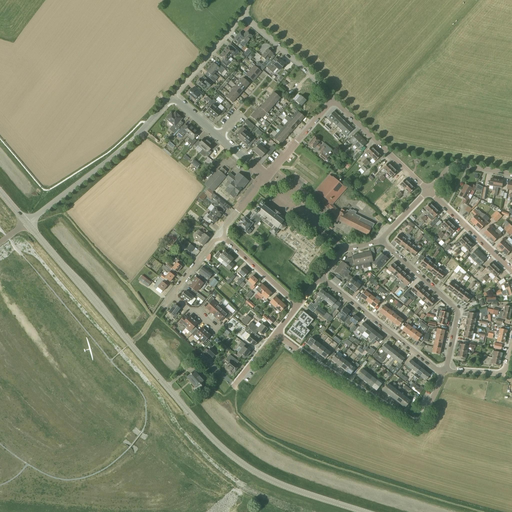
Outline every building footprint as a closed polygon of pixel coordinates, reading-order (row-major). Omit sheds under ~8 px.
[(252,36),(247,32),(242,37),(238,34),(232,41),(238,46),(240,43),(244,47),(252,36)] [(224,51),(230,57),(233,55),(235,57),(239,52),(234,47),(231,50),(227,47),(224,51)] [(258,62),(256,65),(263,71),(266,67),(270,62),(267,60),(272,55),(273,54),(267,49),(261,57),(266,60),(263,64),(262,63),(261,64),(258,62)] [(230,57),(224,51),(220,56),(224,59),(221,63),(226,67),(230,62),(228,60),(230,57)] [(279,59),(274,64),(272,62),(267,68),(273,74),(277,69),(279,71),(285,64),(279,59)] [(213,63),(210,67),(215,72),(217,71),(221,74),(225,70),(221,66),(219,68),(213,63)] [(250,70),(257,77),(261,72),(254,66),(255,65),(252,63),(250,65),(253,67),(250,70)] [(215,72),(210,67),(206,71),(212,76),(210,79),(214,83),(218,78),(214,74),(215,72)] [(257,77),(250,70),(247,73),(245,71),(243,73),(253,81),(257,77)] [(238,81),(246,88),(249,84),(243,78),(240,80),(239,80),(238,81)] [(207,80),(205,83),(200,79),(196,83),(203,89),(206,86),(208,89),(212,84),(207,80)] [(242,91),(246,88),(238,81),(237,82),(238,83),(236,86),(242,91)] [(287,90),(281,85),(278,89),(283,94),(287,90)] [(239,95),(242,91),(236,86),(234,88),(233,87),(231,89),(239,95)] [(196,93),(191,89),(187,93),(195,100),(199,95),(201,97),(203,95),(198,90),(196,93)] [(231,91),(229,93),(236,99),(239,95),(231,89),(230,90),(231,91)] [(270,96),(278,103),(280,102),(278,101),(280,98),(273,92),(270,96)] [(232,103),(236,99),(229,93),(227,96),(226,95),(225,96),(232,103)] [(278,103),(270,96),(267,100),(273,106),(276,103),(277,105),(278,104),(278,103)] [(301,106),(306,101),(300,96),(296,101),(301,106)] [(207,111),(211,114),(217,108),(213,104),(216,101),(213,99),(208,105),(211,107),(207,111)] [(263,104),(272,111),(273,110),(271,108),(273,106),(267,100),(266,101),(263,104)] [(271,111),(272,111),(263,104),(260,108),(267,114),(269,111),(270,113),(271,111)] [(269,116),(267,114),(260,108),(259,107),(255,112),(262,118),(265,115),(268,117),(269,116)] [(293,115),(300,122),(304,117),(299,113),(297,111),(298,110),(295,107),(293,109),(296,112),(293,115)] [(217,108),(211,114),(215,118),(219,114),(221,116),(226,110),(224,108),(221,111),(217,108)] [(331,123),(339,116),(334,111),(327,119),(331,123)] [(174,114),(171,112),(166,119),(173,125),(169,130),(174,134),(179,128),(176,125),(182,118),(175,112),(174,114)] [(259,121),(262,118),(255,112),(251,116),(260,125),(262,123),(259,121)] [(287,117),(287,118),(296,126),(300,122),(293,115),(290,118),(288,116),(287,117)] [(332,122),(337,127),(343,120),(339,116),(331,123),(332,122)] [(288,121),(285,124),(292,131),(296,126),(287,118),(285,119),(288,121)] [(245,123),(252,129),(254,126),(247,120),(245,123)] [(341,132),(348,125),(343,120),(337,127),(342,131),(341,132)] [(187,136),(194,128),(189,124),(184,130),(181,128),(178,132),(183,137),(185,134),(187,136)] [(279,127),(289,135),(292,131),(285,124),(283,127),(280,125),(279,127)] [(348,125),(341,132),(346,137),(353,129),(348,125)] [(242,142),(247,136),(250,133),(242,127),(238,132),(240,135),(238,138),(242,142)] [(280,131),(277,133),(285,140),(289,135),(279,127),(277,128),(280,131)] [(194,128),(187,136),(190,138),(187,141),(191,144),(193,145),(197,141),(194,139),(199,133),(194,128)] [(285,140),(277,133),(274,137),(271,135),(270,137),(272,139),(273,138),(281,144),(284,140),(285,140)] [(361,139),(362,138),(360,136),(359,137),(355,134),(349,140),(348,139),(347,141),(349,143),(351,142),(354,145),(361,139)] [(247,136),(242,142),(247,145),(249,142),(251,144),(255,140),(251,136),(249,138),(247,136)] [(311,141),(328,154),(332,150),(323,143),(322,145),(319,143),(320,141),(314,137),(311,141)] [(203,149),(209,142),(205,138),(200,142),(198,140),(194,145),(196,147),(198,145),(203,149)] [(257,154),(263,148),(259,144),(262,141),(259,139),(255,144),(257,146),(253,151),(257,154)] [(364,142),(361,139),(354,145),(359,150),(367,143),(365,141),(364,142)] [(328,154),(311,141),(308,144),(314,149),(315,147),(322,153),(319,157),(325,162),(330,156),(328,154)] [(209,142),(203,149),(207,153),(205,155),(208,157),(212,152),(209,150),(214,146),(209,142)] [(263,148),(257,154),(262,158),(265,154),(269,157),(276,148),(272,145),(269,149),(265,146),(263,148)] [(370,157),(376,151),(371,147),(366,152),(370,157)] [(376,151),(370,157),(375,162),(381,156),(376,151)] [(347,170),(352,165),(347,161),(343,166),(347,170)] [(387,173),(393,168),(388,163),(382,169),(387,173)] [(362,174),(367,169),(363,166),(358,170),(362,174)] [(393,168),(387,173),(392,178),(397,172),(393,168)] [(213,192),(214,191),(219,185),(226,177),(218,169),(204,185),(207,187),(208,188),(213,192)] [(235,178),(230,174),(226,178),(229,180),(225,186),(228,188),(225,191),(234,198),(237,194),(241,189),(248,181),(239,174),(235,178)] [(341,212),(340,211),(332,205),(348,187),(343,183),(342,185),(333,177),(332,178),(329,175),(316,191),(319,193),(318,193),(321,195),(316,200),(328,210),(329,208),(333,211),(328,216),(329,216),(334,220),(341,212)] [(404,189),(409,184),(405,179),(399,185),(404,189)] [(497,180),(495,191),(498,191),(498,192),(499,188),(502,188),(504,181),(497,180)] [(366,192),(373,186),(370,183),(363,189),(366,192)] [(466,184),(463,190),(469,194),(471,191),(474,192),(475,190),(482,193),(483,187),(477,183),(476,186),(472,184),(471,187),(466,184)] [(409,184),(404,189),(409,194),(414,188),(409,184)] [(467,198),(469,194),(463,190),(459,196),(464,199),(462,203),(467,205),(470,199),(467,198)] [(272,210),(269,207),(261,202),(259,204),(260,204),(259,206),(257,207),(256,209),(256,210),(255,210),(248,220),(244,217),(237,226),(248,235),(253,229),(250,227),(253,224),(256,226),(260,221),(261,220),(270,227),(272,228),(269,231),(271,233),(275,235),(278,231),(277,230),(278,228),(279,228),(280,229),(281,229),(282,229),(284,229),(284,228),(284,227),(285,227),(285,226),(285,225),(285,224),(284,224),(284,223),(283,222),(283,221),(282,220),(284,218),(273,209),(272,210)] [(215,207),(211,212),(218,218),(223,213),(218,210),(220,207),(215,203),(213,206),(215,207)] [(429,214),(434,208),(430,203),(424,209),(429,214)] [(476,226),(481,220),(483,217),(480,214),(481,213),(478,210),(478,211),(476,209),(478,207),(477,205),(474,207),(476,208),(471,213),(475,216),(471,221),(476,226)] [(434,208),(429,214),(434,218),(439,213),(434,208)] [(341,212),(334,220),(336,222),(338,220),(368,235),(371,228),(372,229),(374,224),(355,214),(356,213),(352,211),(352,212),(347,210),(345,212),(342,209),(340,211),(341,212)] [(494,220),(499,213),(497,211),(491,217),(494,220)] [(214,223),(218,218),(211,212),(209,215),(207,213),(203,219),(208,222),(210,220),(214,223)] [(502,216),(499,213),(494,220),(496,222),(502,216)] [(481,220),(476,226),(481,230),(485,226),(485,227),(489,222),(484,217),(483,217),(481,220)] [(446,230),(451,224),(446,220),(441,225),(446,230)] [(451,224),(446,230),(451,235),(456,229),(451,224)] [(489,238),(494,233),(491,229),(493,227),(491,224),(487,228),(488,229),(484,234),(489,238)] [(182,231),(176,226),(174,230),(180,234),(182,231)] [(494,233),(489,238),(494,243),(498,239),(502,235),(501,234),(502,233),(498,229),(494,233)] [(173,230),(171,233),(173,234),(167,242),(172,246),(180,235),(173,230)] [(209,238),(204,234),(199,230),(196,234),(199,236),(201,238),(198,242),(203,246),(209,238)] [(399,245),(404,238),(399,234),(394,241),(399,245)] [(463,246),(468,241),(463,236),(458,242),(463,246)] [(502,251),(510,243),(511,242),(507,239),(504,237),(500,241),(501,242),(497,246),(502,251)] [(404,249),(409,242),(404,238),(399,245),(404,249)] [(468,241),(463,246),(468,251),(473,245),(468,241)] [(409,253),(414,246),(409,242),(404,249),(409,253)] [(511,245),(510,243),(502,251),(507,256),(511,252),(511,251),(511,245)] [(186,249),(191,253),(195,247),(190,244),(186,249)] [(418,254),(420,255),(426,247),(424,245),(418,254)] [(414,246),(409,253),(414,257),(419,250),(414,246)] [(474,262),(482,254),(480,252),(479,253),(476,250),(469,256),(474,262)] [(223,261),(229,255),(224,251),(221,255),(218,252),(214,256),(218,259),(219,258),(223,261)] [(364,253),(368,268),(370,267),(370,263),(373,262),(371,252),(364,253)] [(358,254),(358,255),(361,265),(365,264),(366,268),(368,268),(364,253),(358,254)] [(379,269),(388,259),(382,254),(373,263),(379,269)] [(482,254),(474,262),(480,267),(487,259),(485,257),(484,258),(481,255),(482,254)] [(229,255),(223,261),(228,265),(226,268),(229,271),(234,265),(231,262),(234,259),(229,255)] [(352,257),(354,264),(354,266),(358,265),(359,270),(362,269),(361,265),(358,255),(352,256),(352,257)] [(430,262),(431,260),(426,257),(425,258),(420,265),(425,269),(430,262)] [(182,267),(178,264),(180,261),(176,258),(174,261),(176,263),(173,266),(168,263),(165,266),(174,272),(175,271),(177,272),(182,267)] [(338,266),(349,275),(351,272),(348,270),(350,267),(342,261),(338,266)] [(433,264),(430,262),(425,269),(430,272),(435,266),(433,264)] [(392,274),(398,268),(393,263),(387,270),(392,274)] [(491,273),(496,267),(491,263),(486,268),(491,273)] [(166,281),(167,280),(170,282),(174,276),(170,273),(172,271),(164,265),(162,267),(166,270),(169,273),(166,277),(161,273),(159,276),(166,281)] [(208,280),(210,277),(213,274),(203,266),(198,273),(208,280)] [(347,277),(349,275),(338,266),(334,272),(342,277),(344,275),(347,277)] [(440,270),(435,266),(430,272),(435,276),(440,270)] [(496,267),(491,273),(495,278),(501,272),(496,267)] [(239,286),(246,278),(244,277),(248,272),(243,268),(237,274),(241,278),(236,283),(239,286)] [(397,278),(402,272),(398,268),(392,274),(397,278)] [(440,270),(435,276),(440,280),(445,273),(440,270)] [(401,282),(407,276),(402,272),(397,278),(401,282)] [(469,275),(466,273),(460,281),(461,281),(465,275),(466,276),(469,278),(470,277),(469,275)] [(138,280),(148,287),(151,282),(142,275),(138,280)] [(248,290),(250,292),(252,290),(256,286),(254,285),(258,281),(252,276),(248,281),(252,285),(249,287),(249,288),(248,290)] [(351,289),(356,282),(352,279),(353,278),(350,276),(346,281),(349,283),(346,286),(351,289)] [(407,276),(401,282),(406,287),(412,280),(407,276)] [(163,291),(167,286),(164,283),(165,281),(160,277),(153,287),(156,289),(158,288),(163,291)] [(200,288),(201,289),(207,282),(202,278),(200,281),(195,277),(192,282),(200,288)] [(451,292),(456,285),(451,281),(446,288),(451,292)] [(505,290),(511,288),(511,285),(511,281),(503,284),(505,290)] [(196,292),(200,288),(192,282),(189,286),(193,290),(191,292),(196,296),(198,293),(196,292)] [(356,282),(351,289),(355,293),(357,290),(360,292),(364,287),(361,285),(360,286),(356,282)] [(261,295),(266,289),(261,284),(256,290),(258,292),(257,294),(259,297),(261,295)] [(415,295),(421,289),(416,284),(410,291),(415,295)] [(456,296),(461,289),(456,285),(451,292),(456,296)] [(261,295),(259,297),(262,299),(263,297),(266,299),(272,294),(266,289),(261,295)] [(420,299),(426,293),(421,289),(415,295),(420,299)] [(466,293),(461,289),(456,296),(461,300),(466,293)] [(327,295),(324,293),(325,292),(324,292),(324,291),(322,290),(321,290),(318,294),(318,295),(320,296),(314,305),(317,307),(318,306),(321,303),(327,295)] [(196,296),(191,292),(189,295),(185,291),(181,296),(189,302),(192,297),(194,298),(196,296)] [(365,301),(370,295),(365,291),(360,297),(365,301)] [(425,303),(430,297),(426,293),(420,299),(425,303)] [(466,293),(461,300),(466,304),(472,297),(466,293)] [(327,295),(321,303),(324,305),(327,302),(333,307),(337,301),(336,301),(328,294),(327,294),(327,295)] [(370,304),(375,298),(370,295),(365,301),(370,304)] [(211,313),(218,305),(213,300),(214,299),(211,297),(207,302),(209,304),(206,308),(211,313)] [(271,307),(274,309),(280,301),(275,297),(270,303),(272,305),(271,307)] [(430,297),(425,303),(430,308),(435,301),(430,297)] [(375,298),(370,304),(375,308),(380,302),(375,298)] [(280,301),(274,309),(276,311),(277,310),(280,312),(286,306),(280,301)] [(327,315),(324,318),(329,323),(330,323),(333,318),(335,316),(337,314),(339,311),(337,310),(341,304),(337,301),(333,307),(328,314),(328,313),(327,315)] [(233,314),(236,310),(229,304),(226,308),(233,314)] [(175,320),(179,315),(176,313),(179,309),(175,305),(169,312),(174,316),(172,318),(175,320)] [(215,317),(223,309),(218,305),(211,313),(215,317)] [(384,315),(388,309),(386,307),(386,306),(385,305),(384,306),(383,306),(379,312),(384,315)] [(315,310),(314,311),(324,318),(327,315),(328,313),(327,313),(326,313),(318,306),(317,307),(315,310)] [(503,312),(510,314),(511,307),(505,306),(503,312)] [(345,322),(350,316),(347,314),(350,312),(344,307),(340,313),(342,315),(339,319),(344,323),(345,322)] [(439,318),(447,319),(448,313),(444,312),(445,309),(438,307),(437,313),(440,314),(439,318)] [(223,309),(215,317),(221,322),(224,318),(227,320),(231,315),(229,312),(228,314),(223,309)] [(384,315),(389,319),(393,313),(394,312),(392,310),(391,312),(388,309),(384,315)] [(389,319),(393,323),(398,317),(395,315),(396,313),(394,312),(393,313),(389,319)] [(467,319),(475,321),(477,314),(468,312),(467,319)] [(509,320),(510,314),(503,312),(502,319),(509,320)] [(298,319),(307,326),(308,326),(313,320),(308,316),(303,313),(304,313),(302,316),(301,315),(298,319)] [(246,315),(241,321),(246,325),(251,318),(246,315)] [(345,322),(349,325),(351,322),(355,325),(359,319),(354,315),(352,318),(350,316),(345,322)] [(398,317),(393,323),(399,327),(405,319),(399,315),(398,317)] [(187,327),(193,320),(189,316),(185,320),(183,318),(179,323),(181,325),(183,323),(187,327)] [(446,326),(447,319),(439,318),(437,324),(446,326)] [(305,328),(307,326),(298,319),(297,321),(303,326),(305,328)] [(474,327),(475,321),(467,319),(466,325),(474,327)] [(192,334),(196,330),(194,328),(197,324),(193,320),(187,327),(185,329),(192,334)] [(407,334),(412,328),(409,326),(412,322),(409,320),(402,330),(407,334)] [(303,326),(297,321),(293,326),(289,331),(290,330),(292,332),(292,333),(295,336),(303,326)] [(248,326),(256,333),(258,331),(263,335),(267,329),(261,324),(259,328),(251,322),(248,326)] [(363,323),(357,331),(362,335),(363,334),(364,332),(368,327),(363,323)] [(473,333),(474,327),(466,325),(464,331),(473,333)] [(309,331),(305,328),(303,326),(295,336),(299,338),(302,340),(301,340),(302,340),(305,336),(309,331)] [(369,336),(373,330),(368,327),(364,332),(369,335),(369,336)] [(200,339),(206,332),(202,328),(198,332),(196,330),(192,334),(194,337),(196,335),(200,339)] [(412,338),(416,332),(418,329),(416,328),(414,330),(412,328),(407,334),(412,338)] [(436,335),(443,337),(445,330),(435,328),(435,331),(436,331),(436,335)] [(258,339),(260,337),(249,329),(247,331),(249,332),(244,338),(254,346),(255,345),(256,345),(257,343),(259,340),(258,339)] [(498,335),(505,337),(507,330),(499,329),(499,332),(496,331),(496,335),(498,335)] [(371,343),(378,334),(373,330),(369,336),(369,335),(367,337),(370,339),(369,341),(371,343)] [(471,340),(473,333),(464,331),(463,338),(471,340)] [(206,332),(200,339),(204,342),(202,344),(205,346),(209,342),(206,340),(210,335),(206,332)] [(416,332),(412,338),(417,341),(422,335),(416,332)] [(378,334),(371,343),(373,344),(376,341),(378,343),(383,338),(378,334)] [(497,339),(497,340),(497,342),(504,344),(505,337),(498,335),(496,335),(495,339),(497,339)] [(311,348),(316,341),(311,338),(306,344),(311,348)] [(238,346),(242,349),(236,355),(240,358),(242,356),(245,358),(250,352),(246,350),(249,347),(245,344),(242,341),(238,346)] [(316,352),(321,345),(316,341),(311,348),(316,352)] [(434,341),(433,341),(432,343),(434,344),(433,347),(441,349),(442,343),(434,341)] [(224,351),(227,347),(221,342),(218,345),(224,351)] [(379,361),(390,348),(385,344),(381,349),(383,351),(379,356),(377,355),(378,354),(376,352),(372,356),(379,361)] [(467,352),(469,353),(470,350),(467,350),(468,346),(460,344),(458,350),(467,352)] [(321,355),(326,349),(321,345),(316,352),(321,355)] [(368,348),(367,347),(365,350),(365,351),(370,355),(371,356),(375,351),(371,347),(369,349),(368,348)] [(216,354),(211,348),(208,351),(206,349),(203,352),(211,360),(213,357),(216,354)] [(391,357),(395,351),(390,348),(379,361),(381,363),(384,361),(383,360),(388,355),(391,357)] [(326,349),(321,355),(325,359),(330,353),(326,349)] [(465,359),(467,352),(458,350),(457,357),(461,358),(461,360),(465,360),(465,359)] [(386,367),(389,369),(391,366),(391,365),(395,360),(400,355),(395,351),(391,357),(393,359),(386,367)] [(492,358),(500,360),(502,353),(493,351),(492,358)] [(331,360),(336,363),(341,357),(334,352),(332,355),(334,356),(331,360)] [(203,354),(200,357),(206,362),(208,359),(203,354)] [(234,372),(238,367),(233,363),(236,359),(230,355),(226,360),(229,363),(226,366),(225,368),(225,370),(227,371),(229,371),(230,369),(234,372)] [(400,355),(395,360),(400,364),(404,359),(400,355)] [(341,367),(346,361),(341,357),(336,363),(341,367)] [(499,366),(500,360),(492,358),(491,364),(499,366)] [(411,369),(415,364),(411,360),(405,367),(410,371),(411,369)] [(346,371),(351,365),(346,361),(341,367),(346,371)] [(346,371),(350,375),(355,368),(356,369),(359,365),(356,363),(353,366),(351,365),(346,371)] [(416,373),(420,368),(415,364),(411,369),(416,373)] [(414,376),(418,379),(425,371),(420,368),(416,373),(414,376)] [(362,380),(367,373),(362,369),(357,376),(362,380)] [(397,375),(403,380),(405,377),(401,373),(403,371),(401,369),(397,375)] [(196,388),(203,381),(194,371),(187,377),(196,388)] [(425,371),(418,379),(420,381),(423,378),(426,380),(430,375),(425,371)] [(367,383),(372,377),(367,373),(362,380),(367,383)] [(377,380),(376,380),(372,377),(367,383),(372,387),(377,380)] [(377,380),(372,387),(376,391),(383,382),(378,378),(376,380),(377,380)] [(388,384),(383,391),(387,394),(388,395),(393,388),(394,386),(392,384),(391,386),(388,384)] [(415,384),(413,387),(415,389),(414,389),(420,394),(424,389),(421,386),(419,388),(415,384)] [(393,388),(388,395),(392,398),(397,391),(398,390),(397,388),(396,390),(394,388),(393,388)] [(397,391),(392,398),(396,401),(401,394),(398,392),(399,391),(398,390),(397,391)] [(401,394),(396,401),(400,404),(405,397),(401,394)] [(405,397),(400,404),(405,408),(410,401),(408,399),(409,398),(406,396),(405,397)]
